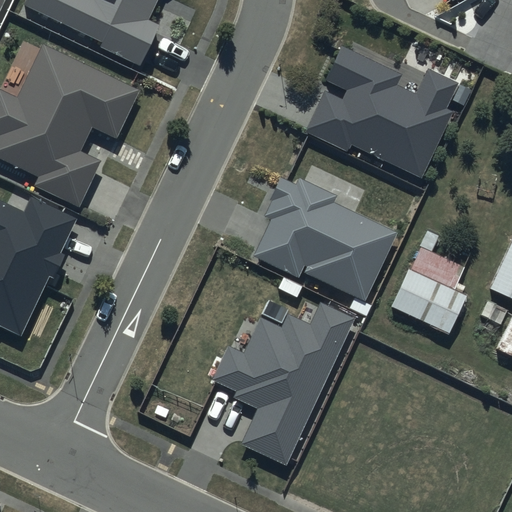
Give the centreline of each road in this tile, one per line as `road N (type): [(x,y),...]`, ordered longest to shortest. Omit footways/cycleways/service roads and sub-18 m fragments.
road 1 (residential): [(58,459),(269,0)]
road 2 (residential): [(171,511),(58,459)]
